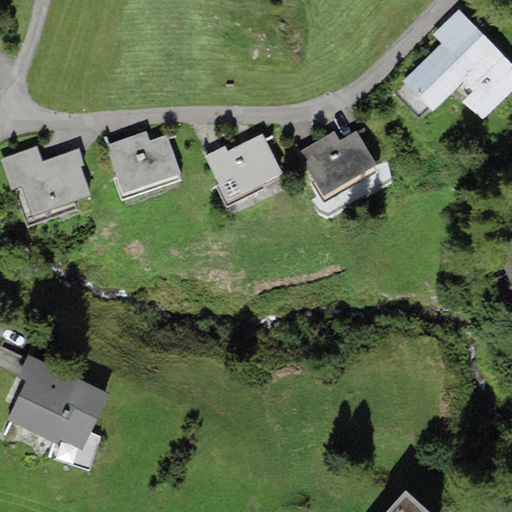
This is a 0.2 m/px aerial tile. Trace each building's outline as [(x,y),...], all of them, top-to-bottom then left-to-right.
[(464,81),(474,92),(463,102),(482,122),(511,92),(511,64),(458,9),(432,34),(441,43),(402,81),(432,112),(464,81)] [(106,143),(121,193),(180,174),(168,135),(150,140),(147,130),(106,143)] [(299,151),(323,195),(376,166),(357,131),(339,141),(334,131),(299,151)] [(207,162),(226,201),(282,173),(262,134),(228,152),(225,146),(204,156),(207,162)] [(37,146),(0,160),(11,190),(22,186),(17,172),(43,162),(37,146)] [(79,149),(73,151),(80,168),(85,166),(79,149)] [(22,186),(33,216),(90,196),(80,168),(73,151),(43,162),(17,172),(22,186)] [(511,239),(493,248),(510,285),(511,288),(511,239)] [(511,288),(510,285),(502,289),(511,311),(511,288)] [(61,440),(82,451),(110,394),(28,355),(17,377),(26,381),(7,420),(59,446),(61,440)] [(387,511),(425,511),(404,493),(387,511)]
